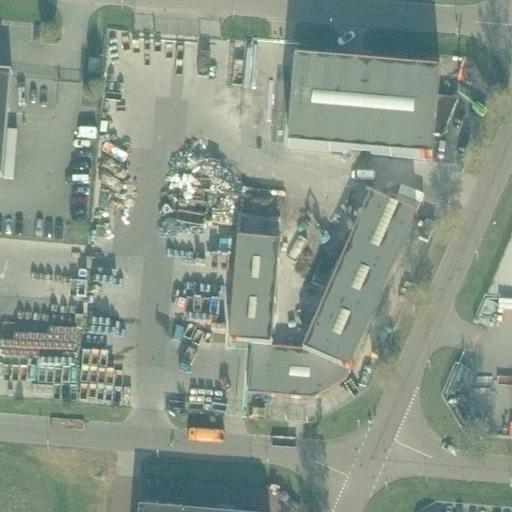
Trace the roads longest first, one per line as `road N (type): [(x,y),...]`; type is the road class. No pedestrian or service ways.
road 1 (unknown): [(489,196),(388,183),(303,185),(202,122),(185,122),(162,138),(143,223),(145,262),(86,253),(0,274)]
road 2 (unclassified): [(373,456),(0,426)]
road 3 (unclassified): [(157,0),(511,26)]
road 4 (unclassified): [(511,145),(373,456)]
road 5 (unclassified): [(511,469),(373,456)]
